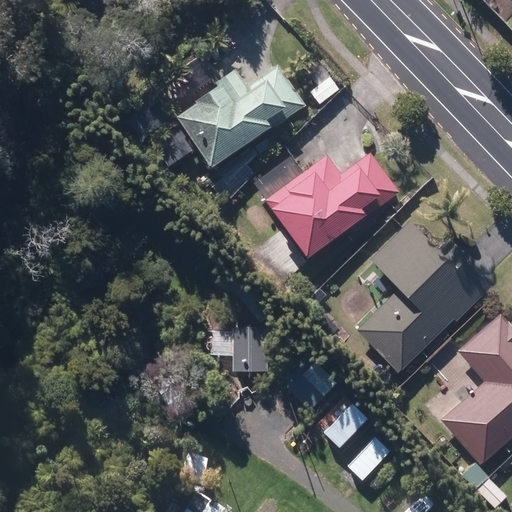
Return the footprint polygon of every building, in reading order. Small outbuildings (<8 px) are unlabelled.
[(168,77),(185,97),(211,75),(194,55),(168,77)] [(175,115),(209,166),(229,153),(231,156),(272,129),(306,106),(278,65),(246,86),(235,69),(213,84),(214,86),(193,100),(195,102),(175,115)] [(309,93),(320,106),(339,90),(330,77),(309,93)] [(145,104),(152,113),(163,103),(155,95),(145,104)] [(252,183),(306,257),(364,214),(367,219),(400,195),(370,153),(354,164),(341,174),(327,154),(302,172),(290,156),(252,183)] [(355,330),(398,374),(453,320),(456,322),(491,287),(474,271),(461,258),(465,254),(449,238),(437,249),(409,221),(370,259),(398,288),(355,330)] [(252,314),(261,323),(272,312),(262,303),(252,314)] [(439,421),(479,467),(511,438),(511,326),(501,313),(457,352),(484,382),(439,421)] [(232,372),(268,372),(268,325),(248,325),(248,328),(233,328),(232,372)] [(274,389),(286,401),(304,381),(291,371),(274,389)] [(180,485),(204,489),(204,486),(220,488),(225,456),(209,454),(208,459),(185,455),(180,485)] [(277,511),(299,511),(286,501),(277,511)] [(407,511),(430,511),(419,501),(407,511)]
